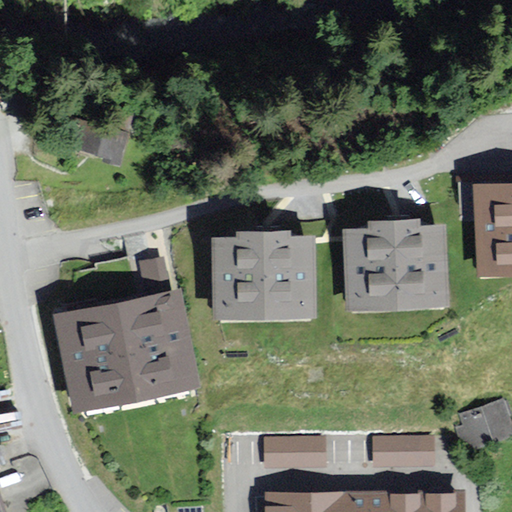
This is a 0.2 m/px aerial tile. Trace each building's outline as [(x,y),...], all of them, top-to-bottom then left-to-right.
[(119,159),(126,135),(79,122),(73,146),(119,159)] [(511,186),(477,188),(479,275),(511,273),(511,186)] [(395,228),(345,230),(348,310),(448,306),(445,227),(395,228)] [(263,239),(214,240),(215,318),(311,317),(310,238),(263,239)] [(166,253),(139,257),(144,291),(171,287),(166,253)] [(177,295),(59,318),(77,407),(194,384),(177,295)] [(511,427),(503,402),(463,415),(467,428),(459,430),(466,452),(511,436),(511,427)] [(432,437),(375,438),(375,464),(432,464),(432,437)] [(323,438),(266,438),(267,465),(323,465),(323,438)] [(463,511),(463,493),(270,494),(270,511),(463,511)]
